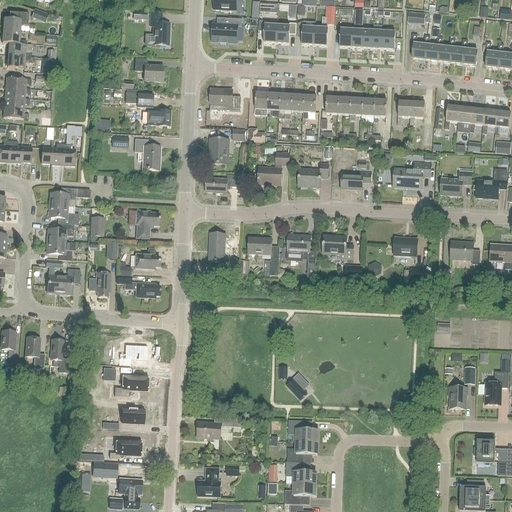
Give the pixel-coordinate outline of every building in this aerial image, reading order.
[(209,0),(210,3),(211,3),(211,11),(218,11),(218,13),(226,13),(227,12),(233,12),(233,1),(240,2),(239,0),(209,0)] [(489,9),(481,8),(479,17),(488,18),(489,9)] [(36,21),(39,12),(34,10),(31,19),(36,21)] [(2,32),(20,34),(20,26),(26,26),(27,13),(9,11),(9,20),(3,20),(2,32)] [(139,21),(146,21),(147,12),(133,12),(133,15),(139,15),(139,21)] [(146,46),(153,46),(169,47),(169,25),(161,25),(162,13),(151,13),(151,27),(154,27),(153,36),(147,36),(146,46)] [(408,24),(424,26),(425,15),(409,14),(408,24)] [(236,28),(242,28),(242,21),(224,20),(224,27),(213,26),(212,42),(220,43),(219,45),(227,46),(227,43),(235,44),(236,28)] [(260,23),(259,32),(264,32),(263,44),(276,45),(277,27),(265,26),(265,23),(260,23)] [(277,27),(276,45),(289,46),(289,36),(296,36),(296,25),(289,24),(289,28),(277,27)] [(340,31),(339,49),(352,50),(353,32),(340,31)] [(1,44),(8,45),(26,46),(26,42),(19,41),(20,34),(2,32),(1,44)] [(353,32),(352,50),(362,50),(363,32),(353,32)] [(363,32),(362,50),(372,51),(373,33),(363,32)] [(301,33),(300,51),(313,52),(314,34),(301,33)] [(373,33),(372,51),(381,51),(382,33),(373,33)] [(382,33),(381,51),(394,52),(395,34),(382,33)] [(314,34),(313,52),(326,53),(327,35),(314,34)] [(56,37),(46,36),(45,44),(56,45),(56,37)] [(413,36),(411,45),(414,46),(412,61),(425,62),(427,47),(424,46),(416,45),(417,36),(413,36)] [(425,37),(424,46),(427,47),(425,62),(437,63),(439,48),(437,48),(429,47),(430,38),(425,37)] [(438,39),(437,48),(439,48),(437,63),(450,65),(452,49),(449,49),(442,48),(443,39),(438,39)] [(450,40),(449,49),(452,49),(450,65),(463,66),(464,51),(462,50),(454,50),(455,41),(450,40)] [(463,41),(462,50),(464,51),(463,66),(475,68),(477,52),(467,51),(468,42),(463,41)] [(486,44),(485,54),(487,54),(486,69),(499,70),(500,55),(498,54),(490,54),(491,45),(486,44)] [(8,57),(31,59),(31,54),(25,54),(26,46),(8,45),(8,57)] [(499,45),(498,54),(500,55),(499,70),(511,71),(511,64),(511,56),(510,56),(502,55),(503,46),(499,45)] [(33,59),(31,59),(8,57),(7,69),(24,70),(24,62),(32,63),(33,59)] [(42,60),(41,74),(51,75),(53,61),(42,60)] [(163,82),(163,68),(147,68),(147,60),(135,60),(135,72),(144,73),(144,82),(163,82)] [(121,89),(132,90),(133,83),(123,83),(123,77),(117,77),(117,81),(115,81),(115,85),(121,86),(121,89)] [(25,94),(25,96),(30,96),(30,91),(25,90),(25,86),(30,86),(31,81),(26,81),(26,80),(6,79),(5,92),(25,94)] [(240,112),(240,100),(232,100),(232,92),(210,91),(210,106),(230,107),(230,111),(240,112)] [(24,100),(25,96),(25,94),(5,92),(4,106),(24,107),(24,106),(29,106),(29,101),(24,100)] [(136,109),(152,109),(152,95),(125,94),(125,105),(136,105),(136,109)] [(267,112),(268,112),(269,95),(256,94),(255,117),(267,118),(267,112)] [(268,112),(280,112),(281,96),(269,95),(268,112)] [(281,96),(280,112),(279,119),(284,120),(285,113),(291,113),(292,97),(281,96)] [(291,113),(303,114),(304,97),(292,97),(291,113)] [(307,120),(308,114),(315,115),(316,98),(304,97),(303,114),(303,120),(307,120)] [(338,116),(338,99),(327,99),(326,115),(338,116)] [(338,116),(344,116),(349,116),(350,100),(338,99),(338,116)] [(355,122),(355,117),(361,117),(362,101),(350,100),(349,116),(349,122),(355,122)] [(366,117),(373,118),(374,101),(362,101),(361,117),(361,122),(365,123),(366,117)] [(379,118),(386,118),(387,102),(374,101),(373,118),(373,123),(379,124),(379,118)] [(402,118),(411,119),(412,103),(399,102),(398,127),(402,127),(402,118)] [(412,103),(411,119),(410,127),(414,127),(415,119),(424,120),(425,104),(412,103)] [(24,107),(4,106),(3,119),(23,121),(23,120),(28,121),(28,116),(23,115),(24,107)] [(450,123),(458,124),(459,124),(460,109),(448,107),(445,131),(449,131),(450,123)] [(462,124),(471,125),(473,110),(460,109),(459,124),(458,124),(458,132),(462,133),(462,124)] [(436,110),(434,130),(441,131),(443,111),(436,110)] [(470,134),(474,134),(475,126),(484,127),(485,111),(473,110),(471,125),(470,134)] [(488,127),(496,128),(498,113),(485,111),(484,127),(483,136),(487,136),(488,127)] [(147,114),(143,114),(142,123),(147,124),(146,127),(169,128),(170,113),(157,112),(147,112),(147,114)] [(496,128),(495,136),(499,137),(500,129),(509,130),(511,114),(498,113),(496,128)] [(348,140),(348,135),(349,129),(344,128),(344,135),(341,135),(340,139),(348,140)] [(265,145),(265,134),(258,134),(258,130),(249,130),(249,144),(265,145)] [(248,132),(233,131),(232,142),(247,143),(248,132)] [(227,166),(229,141),(210,140),(209,165),(227,166)] [(66,141),(65,146),(64,146),(62,167),(74,168),(75,151),(70,151),(71,142),(66,141)] [(143,163),(143,171),(159,172),(160,148),(147,148),(148,141),(135,141),(134,154),(138,154),(137,163),(143,163)] [(0,163),(9,164),(10,143),(3,142),(3,147),(0,146),(0,163)] [(20,165),(20,164),(21,148),(17,148),(17,143),(10,143),(9,164),(20,165)] [(495,155),(510,155),(510,144),(496,143),(495,155)] [(51,167),(62,167),(64,146),(56,145),(56,150),(52,150),(51,165),(51,167)] [(21,148),(20,164),(30,164),(31,149),(21,148)] [(324,160),(333,160),(333,148),(325,148),(324,160)] [(51,165),(52,150),(41,149),(40,165),(51,165)] [(364,155),(374,155),(374,151),(354,151),(354,154),(359,154),(359,160),(364,160),(364,155)] [(289,167),(289,156),(276,155),(275,170),(259,169),(258,186),(281,187),(282,167),(289,167)] [(358,170),(366,170),(366,163),(359,162),(358,170)] [(429,178),(430,165),(415,164),(414,172),(394,171),(394,189),(421,190),(421,178),(429,178)] [(328,180),(329,166),(320,165),(320,173),(299,171),(298,188),(320,189),(320,179),(328,180)] [(471,186),(472,170),(460,170),(459,181),(442,179),(440,196),(462,198),(463,186),(471,186)] [(494,171),(494,178),(493,183),(477,182),(476,198),(498,200),(498,190),(506,190),(507,171),(494,171)] [(370,184),(371,174),(358,173),(358,177),(341,176),(341,190),(362,191),(362,184),(370,184)] [(245,189),(246,178),(227,177),(227,181),(206,180),(206,194),(227,195),(227,188),(245,189)] [(90,191),(75,191),(60,189),(60,195),(50,195),(49,207),(67,208),(67,201),(75,202),(75,199),(89,200),(90,191)] [(77,227),(78,216),(74,215),(67,215),(67,208),(49,207),(48,219),(58,220),(58,226),(73,227),(77,227)] [(136,212),(135,227),(137,227),(136,240),(148,240),(149,227),(159,228),(159,215),(150,215),(150,213),(136,212)] [(90,218),(89,237),(103,238),(104,218),(90,218)] [(47,243),(65,244),(65,237),(72,238),(73,227),(58,226),(57,231),(48,231),(47,243)] [(226,236),(209,235),(208,263),(224,264),(225,255),(228,255),(228,249),(225,249),(226,236)] [(289,237),(288,260),(302,261),(302,259),(302,257),(309,257),(310,253),(310,238),(289,237)] [(353,260),(354,247),(346,246),(346,240),(333,239),(333,238),(324,238),(323,255),(340,256),(340,259),(353,260)] [(272,241),(249,240),(248,256),(271,257),(271,276),(278,277),(278,264),(282,264),(282,255),(279,255),(279,248),(271,248),(272,241)] [(395,240),(394,256),(416,257),(417,241),(395,240)] [(65,244),(47,243),(46,255),(59,256),(58,262),(71,262),(72,252),(74,252),(74,245),(65,244)] [(106,243),(106,260),(115,260),(116,244),(106,243)] [(117,247),(121,252),(127,248),(123,243),(117,247)] [(479,266),(480,252),(473,252),(473,244),(451,243),(450,260),(472,262),(472,266),(479,266)] [(511,270),(511,246),(491,246),(490,263),(505,264),(505,271),(511,270)] [(147,251),(147,256),(135,256),(135,270),(154,271),(154,269),(159,269),(159,259),(155,259),(155,252),(154,250),(148,249),(147,251)] [(308,259),(307,276),(315,276),(316,259),(308,259)] [(230,278),(238,279),(239,261),(231,260),(230,278)] [(246,261),(239,261),(238,279),(243,279),(243,275),(245,275),(246,261)] [(381,268),(375,263),(368,267),(368,274),(374,279),(381,275),(381,268)] [(362,267),(345,267),(344,282),(361,283),(362,267)] [(130,276),(130,268),(119,268),(119,276),(130,276)] [(47,294),(59,295),(60,277),(53,277),(54,270),(48,269),(47,294)] [(451,270),(441,270),(440,287),(450,287),(451,270)] [(60,277),(59,295),(71,296),(72,285),(79,286),(80,272),(68,271),(67,278),(60,277)] [(411,271),(411,284),(427,285),(428,272),(411,271)] [(110,275),(96,275),(96,280),(89,280),(88,292),(95,293),(95,294),(97,294),(97,299),(107,299),(107,295),(109,295),(110,275)] [(124,291),(136,291),(135,299),(155,300),(155,298),(159,298),(160,288),(155,288),(156,286),(130,285),(131,278),(117,277),(116,285),(124,286),(124,291)] [(449,333),(449,325),(437,325),(437,333),(449,333)] [(13,359),(15,334),(2,333),(1,351),(8,351),(8,358),(13,359)] [(39,355),(40,340),(26,339),(25,358),(34,359),(33,370),(43,371),(44,356),(39,355)] [(59,368),(58,374),(68,375),(69,361),(62,360),(63,342),(51,341),(50,361),(53,361),(53,368),(59,368)] [(118,367),(130,367),(131,361),(146,362),(147,348),(125,347),(124,356),(119,355),(118,367)] [(19,360),(12,360),(10,383),(17,383),(19,360)] [(509,373),(509,370),(509,362),(509,360),(501,360),(501,362),(501,370),(501,373),(509,373)] [(288,368),(279,368),(278,380),(287,380),(288,368)] [(475,369),(465,369),(464,386),(475,386),(475,369)] [(484,406),(501,406),(501,389),(508,389),(509,373),(501,373),(494,373),(494,384),(485,384),(484,406)] [(114,389),(113,397),(128,398),(128,391),(146,392),(147,378),(122,377),(122,390),(114,389)] [(293,380),(286,387),(300,402),(307,395),(293,380)] [(450,410),(465,410),(465,395),(467,396),(467,389),(449,389),(449,398),(450,398),(450,410)] [(120,424),(143,425),(143,411),(121,410),(120,424)] [(197,430),(198,432),(198,434),(197,435),(196,437),(197,438),(197,439),(220,441),(221,428),(233,429),(241,429),(241,421),(214,419),(214,425),(198,424),(198,426),(197,427),(197,430)] [(317,444),(318,432),(304,431),(304,422),(288,421),(287,435),(296,436),(296,443),(317,444)] [(139,457),(140,443),(115,441),(115,455),(111,455),(110,460),(118,460),(118,456),(139,457)] [(477,442),(477,449),(474,449),(474,457),(477,457),(476,465),(478,465),(478,462),(485,462),(485,467),(490,467),(490,463),(493,463),(493,465),(494,465),(495,442),(494,442),(494,445),(490,445),(490,442),(485,442),(485,445),(478,444),(478,442),(477,442)] [(287,450),(287,463),(287,464),(303,464),(303,456),(317,456),(317,444),(296,443),(296,450),(287,450)] [(294,485),(315,486),(316,473),(302,473),(303,464),(287,464),(287,463),(286,463),(285,478),(294,478),(294,485)] [(505,477),(506,463),(498,463),(497,477),(505,477)] [(118,466),(94,464),(93,477),(117,479),(118,466)] [(277,482),(278,465),(269,465),(269,482),(277,482)] [(239,467),(226,467),(226,478),(239,478),(239,467)] [(220,498),(220,484),(218,484),(219,470),(206,470),(205,483),(198,483),(198,497),(220,498)] [(76,476),(76,492),(89,493),(90,477),(76,476)] [(134,484),(134,482),(119,481),(118,492),(125,493),(124,500),(121,500),(121,502),(116,502),(116,500),(109,499),(108,510),(121,511),(121,510),(139,511),(139,498),(137,498),(137,496),(141,496),(141,485),(134,484)] [(460,500),(489,501),(489,496),(483,496),(484,489),(486,489),(486,488),(483,488),(484,482),(467,482),(467,488),(460,488),(460,489),(463,489),(463,495),(460,495),(460,500)] [(277,485),(268,485),(268,496),(277,496),(277,485)] [(315,498),(315,486),(294,485),(294,492),(285,492),(285,506),(303,507),(303,498),(315,498)] [(266,487),(258,487),(258,500),(265,500),(266,487)] [(489,501),(460,500),(460,505),(462,506),(462,511),(459,511),(482,511),(483,506),(489,506),(489,501)]
